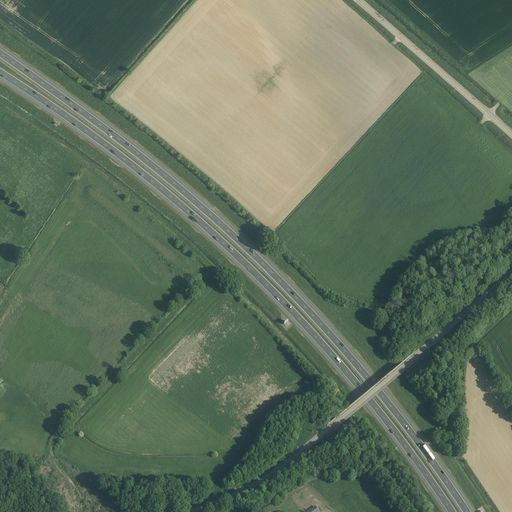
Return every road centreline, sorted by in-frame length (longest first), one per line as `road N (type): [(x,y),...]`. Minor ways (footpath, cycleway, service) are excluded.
road 1 (motorway): [(466,511),(385,399),(285,286),(170,181),(0,54)]
road 2 (motorway): [(0,74),(93,137),(230,250),(354,382),(450,511)]
road 3 (tertiary): [(193,511),(289,461),(511,272)]
road 4 (residential): [(511,135),(357,0)]
